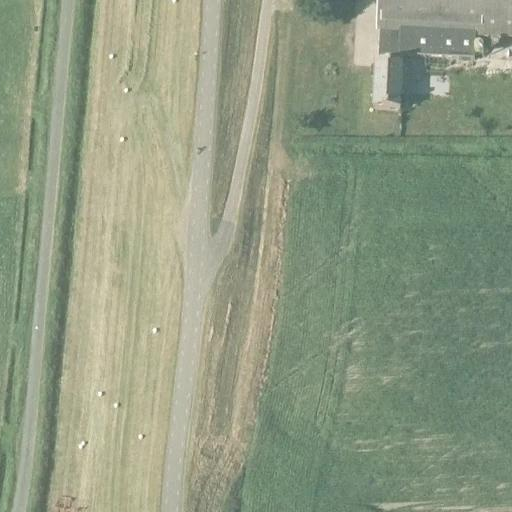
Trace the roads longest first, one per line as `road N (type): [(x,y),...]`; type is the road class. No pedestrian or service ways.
road 1 (unclassified): [(16,511),(65,0)]
road 2 (tertiary): [(170,511),(210,0)]
